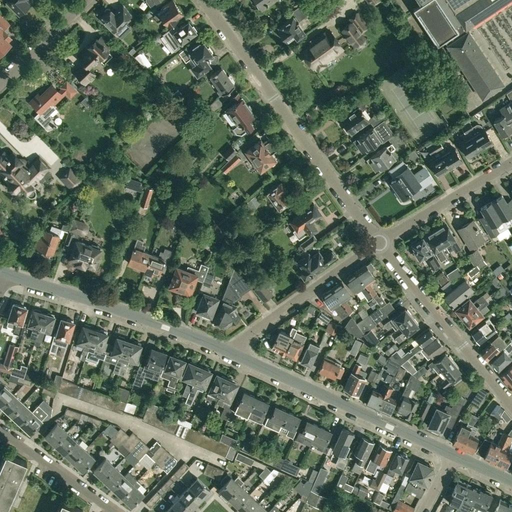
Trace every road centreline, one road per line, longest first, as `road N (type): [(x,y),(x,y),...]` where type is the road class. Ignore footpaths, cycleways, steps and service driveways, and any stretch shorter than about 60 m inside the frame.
road 1 (unclassified): [(379,244),(203,0)]
road 2 (unclassified): [(26,449),(80,400),(181,441),(185,456),(134,511)]
road 3 (residential): [(453,455),(231,351)]
road 4 (residential): [(231,351),(8,273)]
road 5 (unclassified): [(511,408),(379,244)]
road 6 (unclassified): [(231,351),(280,307),(379,244)]
road 7 (unclassified): [(379,244),(511,164)]
